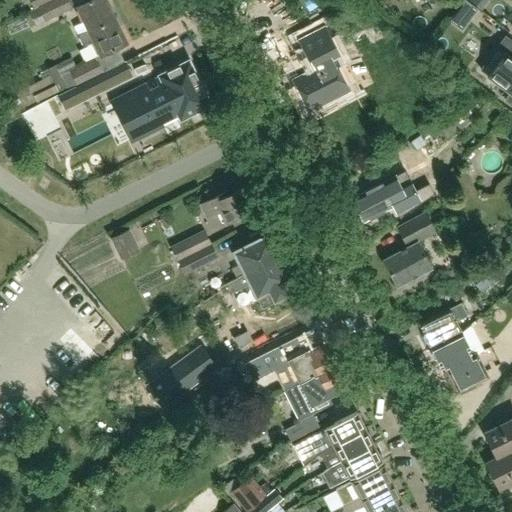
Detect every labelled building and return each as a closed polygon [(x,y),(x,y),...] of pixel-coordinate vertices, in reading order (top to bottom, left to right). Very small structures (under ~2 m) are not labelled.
[(70,7),(66,0),(52,0),(23,14),(29,27),(44,20),(70,7)] [(114,18),(104,0),(87,0),(76,5),(88,30),(88,31),(114,18)] [(312,0),(296,0),(302,14),(316,9),(312,0)] [(466,0),(460,7),(472,16),(477,9),(466,0)] [(469,0),(482,9),(488,0),(469,0)] [(125,42),(114,18),(88,31),(88,30),(77,35),(83,46),(94,41),(100,55),(125,42)] [(350,91),(329,49),(336,45),(326,25),(295,41),(305,60),(308,59),(314,70),(292,80),(308,113),(350,91)] [(511,105),(511,42),(505,37),(480,70),(510,92),(505,100),(511,105)] [(103,73),(102,71),(95,58),(76,68),(71,58),(55,65),(66,88),(67,89),(76,85),(76,86),(103,73)] [(210,104),(189,60),(143,82),(145,87),(117,101),(136,140),(149,134),(210,104)] [(22,108),(66,88),(55,65),(46,69),(46,68),(38,72),(42,79),(15,92),(22,108)] [(64,111),(104,91),(97,77),(57,96),(64,111)] [(345,116),(352,129),(325,143),(339,173),(382,151),(368,123),(383,116),(376,100),(345,116)] [(455,129),(472,119),(464,107),(448,117),(455,129)] [(399,217),(410,212),(436,199),(428,181),(405,193),(400,183),(386,190),(382,183),(352,198),(364,222),(394,207),(399,217)] [(255,208),(244,187),(232,193),(230,189),(201,203),(207,216),(220,210),(226,223),(255,208)] [(432,268),(418,241),(436,232),(425,213),(396,228),(407,248),(383,260),(397,287),(432,268)] [(111,238),(121,259),(139,251),(128,229),(111,238)] [(236,278),(279,257),(268,235),(266,236),(262,229),(248,236),(252,243),(234,252),(240,264),(232,268),(236,278)] [(210,244),(204,231),(172,247),(178,259),(210,244)] [(217,258),(210,244),(178,259),(185,274),(217,258)] [(279,257),(236,278),(226,283),(231,293),(250,284),(256,297),(257,297),(263,308),(290,295),(284,283),(290,280),(279,257)] [(470,278),(482,291),(502,274),(491,261),(470,278)] [(461,333),(455,322),(464,318),(457,305),(419,324),(424,332),(422,338),(424,342),(429,344),(431,347),(461,333)] [(249,312),(231,322),(235,331),(254,321),(249,312)] [(277,326),(276,325),(273,319),(259,326),(266,337),(275,330),(276,329),(276,328),(277,327),(277,326)] [(472,356),(461,333),(431,347),(432,350),(430,355),(433,359),(437,361),(443,372),(447,370),(447,369),(473,357),(472,356)] [(333,365),(322,343),(311,348),(308,341),(287,352),(290,358),(288,359),(295,373),(282,380),(286,388),(299,382),(333,365)] [(151,388),(165,407),(216,370),(202,350),(151,388)] [(489,377),(477,354),(472,356),(473,357),(447,369),(447,370),(458,391),(457,392),(458,393),(489,377)] [(327,397),(344,388),(333,365),(299,382),(311,405),(313,404),(316,410),(330,403),(327,397)] [(365,428),(357,412),(323,429),(302,440),(308,450),(329,439),(332,445),(365,428)] [(290,440),(315,428),(309,417),(284,429),(290,440)] [(511,418),(484,433),(496,457),(496,458),(511,450),(511,418)] [(340,461),(373,444),(365,428),(332,445),(325,448),(318,453),(321,460),(326,469),(330,466),(340,461)] [(295,459),(306,455),(301,442),(291,445),(295,459)] [(330,487),(382,461),(373,444),(340,461),(330,466),(326,469),(322,472),(330,487)] [(511,450),(496,458),(496,457),(486,463),(498,488),(511,481),(511,450)] [(343,505),(391,481),(383,465),(338,487),(335,489),(343,505)] [(244,481),(230,492),(246,511),(266,495),(261,489),(252,477),(245,482),(244,481)] [(365,511),(370,511),(400,497),(391,481),(343,505),(346,511),(350,511),(362,506),(365,511)] [(246,511),(245,511),(265,511),(267,511),(269,509),(268,507),(280,497),(273,489),(266,495),(246,511)] [(209,491),(193,503),(200,511),(209,511),(220,504),(209,491)] [(406,511),(400,497),(370,511),(406,511)] [(240,511),(233,503),(221,511),(240,511)]
